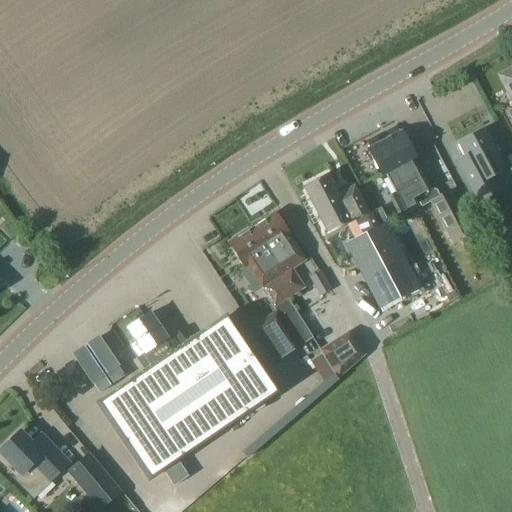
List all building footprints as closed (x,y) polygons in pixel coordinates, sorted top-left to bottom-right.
[(511,95),(511,112),(510,113),(511,117),(511,72),(502,78),(511,95)] [(475,200),(498,188),(492,177),(506,169),(498,154),(506,150),(498,137),(491,141),(484,127),(456,143),(463,156),(454,160),(475,200)] [(436,191),(430,189),(416,164),(417,163),(401,132),(367,150),(382,179),(384,179),(387,184),(400,177),(405,187),(395,192),(405,210),(418,203),(420,206),(429,202),(452,246),(475,234),(451,190),(439,196),(436,191)] [(353,188),(338,196),(327,176),(315,182),(312,180),(306,183),(306,186),(303,188),(320,217),(321,216),(329,231),(341,226),(366,212),(353,188)] [(253,228),(295,293),(302,288),(290,269),(304,261),(274,214),(253,228)] [(385,223),(343,244),(378,311),(420,289),(385,223)] [(253,228),(228,244),(243,269),(247,267),(275,310),(289,301),(287,298),(295,293),(253,228)] [(275,310),(250,326),(273,363),(312,339),(289,301),(275,310)] [(148,314),(127,329),(140,348),(134,353),(143,367),(146,364),(149,369),(157,364),(158,363),(174,352),(165,339),(148,314)] [(146,371),(98,404),(149,478),(276,392),(225,317),(174,352),(158,363),(157,364),(149,369),(146,371)] [(333,374),(363,355),(348,331),(318,350),(321,355),(333,374)] [(333,374),(321,355),(311,361),(325,384),(336,377),(333,374)] [(19,432),(0,450),(0,453),(20,474),(15,479),(33,498),(67,464),(43,439),(34,448),(19,432)] [(121,492),(88,453),(66,471),(99,510),(121,492)]
